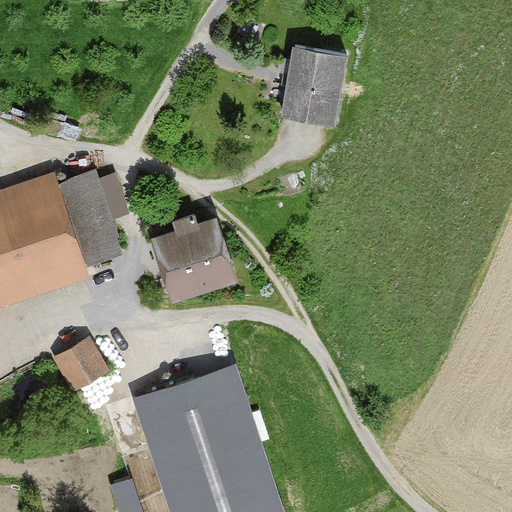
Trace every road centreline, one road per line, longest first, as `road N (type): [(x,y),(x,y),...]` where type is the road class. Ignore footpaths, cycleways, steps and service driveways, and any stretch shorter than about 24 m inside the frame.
road 1 (track): [(0,366),(53,335),(125,316),(254,313),(308,334)]
road 2 (track): [(226,0),(125,156),(0,127)]
road 3 (track): [(308,334),(275,270),(227,215),(171,174),(125,156)]
road 4 (track): [(308,334),(376,459),(428,511)]
road 5 (track): [(125,316),(136,226),(125,156)]
road 6 (track): [(195,189),(255,172),(297,130)]
